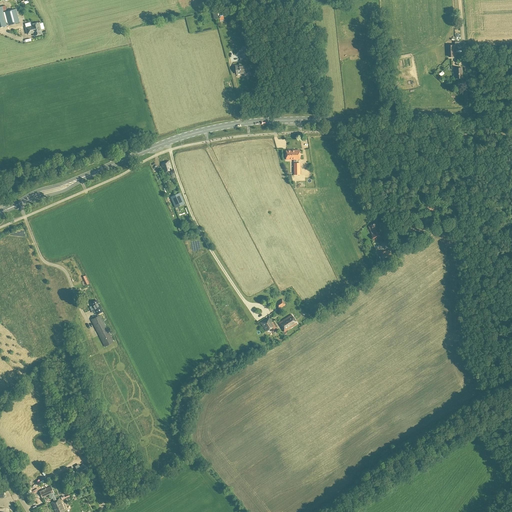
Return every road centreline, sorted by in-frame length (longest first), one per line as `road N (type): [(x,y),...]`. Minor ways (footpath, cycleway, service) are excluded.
road 1 (secondary): [(166,141),(278,120),(511,114)]
road 2 (unclassified): [(255,317),(196,225),(166,141)]
road 3 (secondary): [(0,210),(166,141)]
